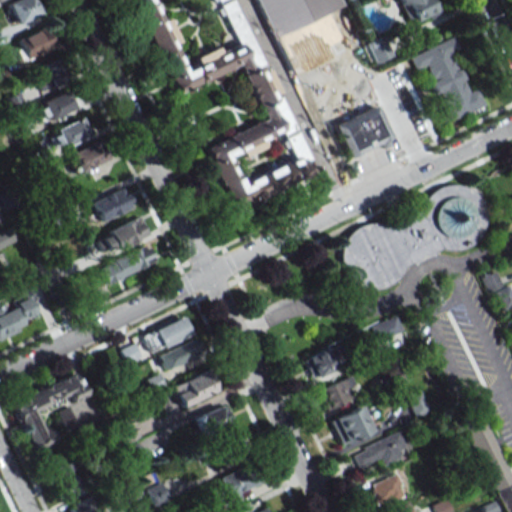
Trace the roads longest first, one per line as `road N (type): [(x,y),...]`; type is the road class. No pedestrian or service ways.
road 1 (residential): [(0,373),(511,122)]
road 2 (residential): [(323,511),(72,0)]
